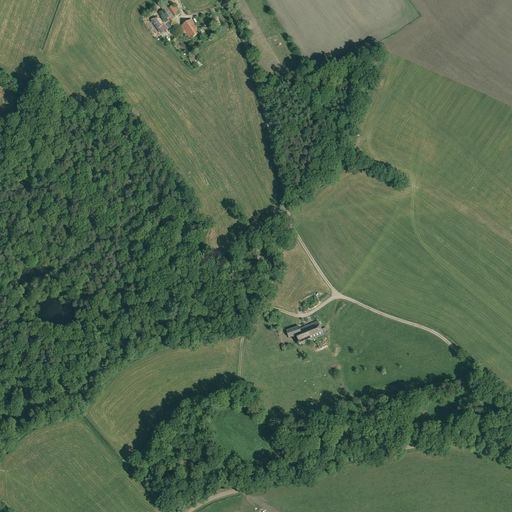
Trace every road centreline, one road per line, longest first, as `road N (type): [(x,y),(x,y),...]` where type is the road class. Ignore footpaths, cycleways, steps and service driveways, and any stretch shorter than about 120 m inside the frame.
road 1 (track): [(228,3),(293,224),(323,276),(343,296),(438,335),(511,403)]
road 2 (unclassified): [(511,434),(341,460),(215,494),(187,511)]
